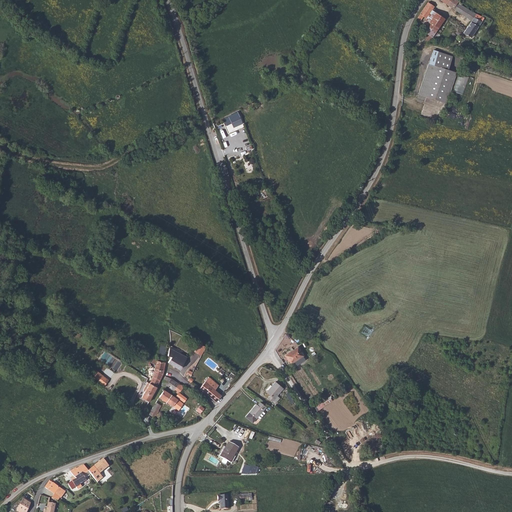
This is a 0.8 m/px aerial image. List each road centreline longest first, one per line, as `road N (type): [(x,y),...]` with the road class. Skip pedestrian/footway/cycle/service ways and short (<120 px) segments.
road 1 (unclassified): [(425,0),(410,18),(387,137),(371,176),(275,338)]
road 2 (unclassified): [(275,338),(168,0)]
road 3 (track): [(265,352),(344,471),(421,456),(511,474)]
road 4 (residential): [(218,407),(166,368),(146,417),(154,436)]
